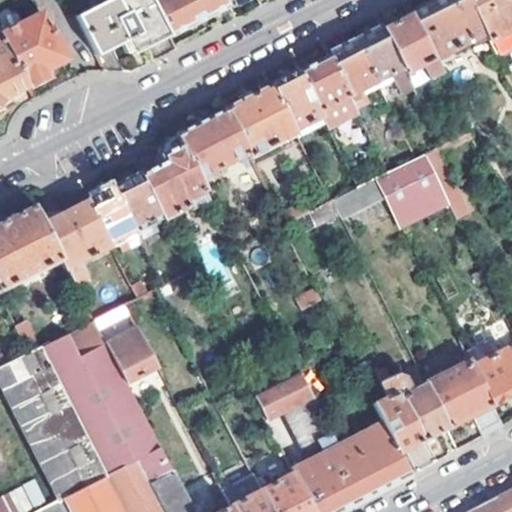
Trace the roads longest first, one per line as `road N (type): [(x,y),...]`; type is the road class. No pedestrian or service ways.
road 1 (residential): [(0,170),(337,0)]
road 2 (tertiary): [(511,454),(401,511)]
